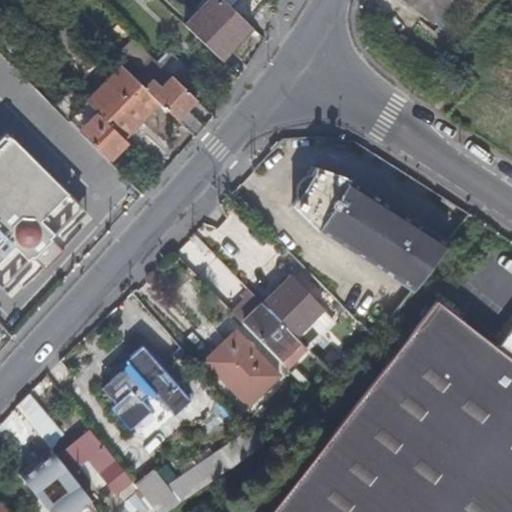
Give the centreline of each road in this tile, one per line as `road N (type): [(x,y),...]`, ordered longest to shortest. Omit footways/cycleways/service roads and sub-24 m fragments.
road 1 (tertiary): [(0,390),(293,63)]
road 2 (residential): [(511,202),(293,63)]
